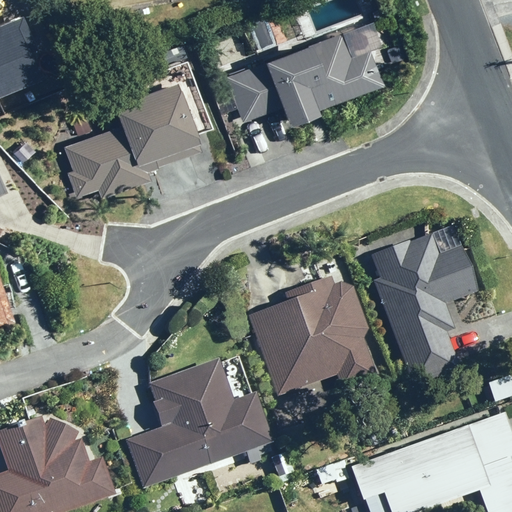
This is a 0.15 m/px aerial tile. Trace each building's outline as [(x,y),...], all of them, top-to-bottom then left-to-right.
[(30,52),(35,50),(21,16),(0,24),(0,97),(42,80),(30,52)] [(343,33),(226,78),(243,122),(284,107),(292,127),(321,116),(319,111),(385,86),(372,52),(353,59),(343,33)] [(198,135),(214,128),(188,62),(140,81),(145,94),(115,106),(122,124),(64,147),(73,170),(67,173),(77,198),(98,189),(103,201),(152,181),(149,174),(205,152),(198,135)] [(442,232),(437,237),(439,244),(446,246),(451,241),(450,234),(442,232)] [(409,239),(371,254),(380,277),(373,280),(412,382),(460,364),(447,331),(455,328),(445,303),(478,291),(461,245),(440,253),(432,233),(410,241),(409,239)] [(0,329),(16,325),(0,274),(0,329)] [(288,302),(248,316),(277,397),(337,376),(342,388),(377,376),(364,338),(368,330),(353,286),(342,281),(334,284),(331,276),(285,292),(288,302)] [(203,368),(151,386),(158,405),(155,406),(155,408),(159,407),(165,410),(168,418),(160,421),(161,423),(164,422),(167,430),(129,444),(143,484),(219,457),(220,460),(242,452),(241,450),(264,441),(249,399),(226,407),(219,389),(212,391),(203,368)] [(511,511),(511,428),(506,413),(348,470),(347,466),(334,471),(339,485),(358,478),(367,501),(385,494),(391,511),(424,511),(481,492),(488,511),(511,511)] [(0,430),(0,444),(9,470),(0,473),(0,511),(65,511),(116,493),(103,456),(89,461),(81,438),(74,441),(79,430),(51,417),(48,424),(45,425),(41,415),(0,430)]
